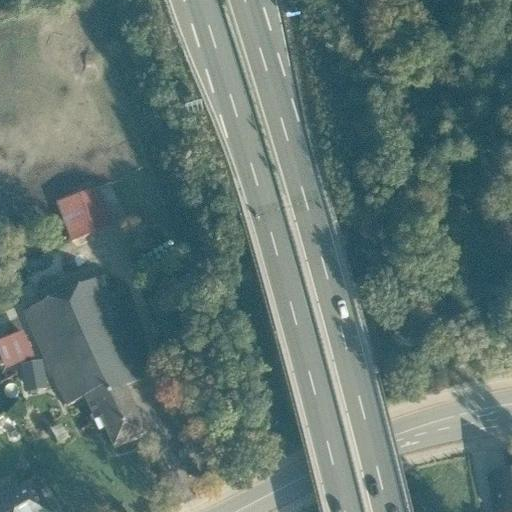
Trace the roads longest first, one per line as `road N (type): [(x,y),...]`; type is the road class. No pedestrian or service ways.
road 1 (motorway): [(392,511),(249,0)]
road 2 (motorway): [(207,0),(347,511)]
road 3 (tertiary): [(511,414),(390,443),(235,511)]
